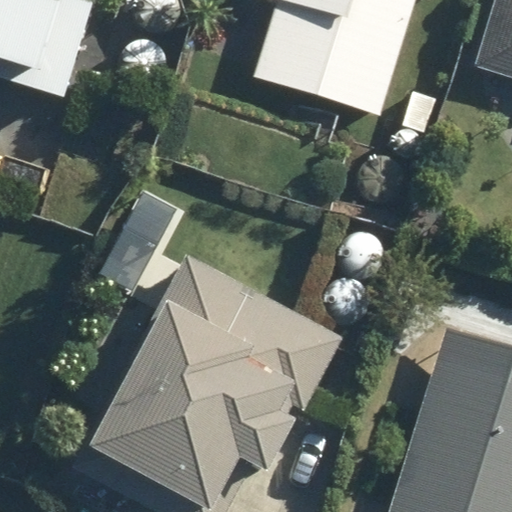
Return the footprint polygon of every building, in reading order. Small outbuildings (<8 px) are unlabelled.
[(0,0),(0,98),(60,117),(91,18),(29,0),(0,0)] [(253,0),(251,8),(275,16),(251,90),(378,131),(420,0),(423,0),(435,5),(436,0),(253,0)] [(511,0),(497,0),(471,83),(511,95),(511,0)] [(187,277),(72,489),(115,511),(238,511),(246,497),(265,507),(292,457),(277,449),(291,424),(302,431),(341,360),(187,277)] [(511,511),(511,399),(511,403),(437,379),(396,511),(511,511)]
